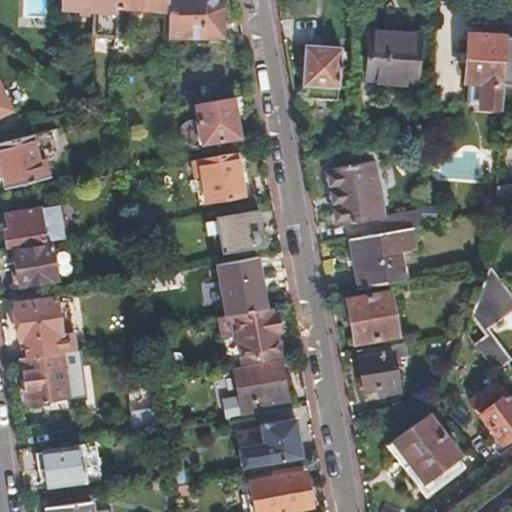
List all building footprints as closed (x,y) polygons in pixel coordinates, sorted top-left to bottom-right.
[(117,0),(61,0),(61,7),(84,8),(85,4),(98,4),(97,35),(114,36),(114,44),(169,47),(169,37),(169,31),(137,29),(128,28),(116,27),(117,0)] [(117,0),(116,27),(128,28),(129,7),(138,7),(169,11),(169,0),(117,0)] [(169,0),(169,11),(169,31),(169,37),(221,38),(221,7),(214,0),(169,0)] [(128,28),(137,29),(138,7),(129,7),(128,28)] [(368,31),(365,82),(380,83),(416,86),(419,35),(368,31)] [(508,38),(508,35),(468,31),(463,101),(502,104),(504,83),(508,38)] [(114,36),(97,35),(97,53),(113,53),(114,44),(114,36)] [(306,44),(303,86),(307,86),(306,99),(337,101),(341,47),(306,44)] [(380,83),(365,82),(365,91),(380,93),(380,83)] [(239,137),(232,97),(194,104),(198,131),(200,144),(239,137)] [(29,134),(0,141),(0,168),(5,187),(46,176),(42,160),(50,158),(54,152),(48,129),(29,134)] [(200,144),(198,131),(188,132),(190,146),(200,144)] [(237,151),(189,160),(193,180),(201,179),(205,204),(244,196),(237,151)] [(417,223),(418,210),(384,217),(373,162),(327,171),(338,226),(377,218),(379,231),(408,225),(417,223)] [(201,179),(193,180),(198,205),(205,204),(201,179)] [(511,182),(496,186),(494,206),(511,201),(511,182)] [(2,228),(6,249),(44,242),(37,209),(6,215),(8,227),(2,228)] [(214,217),(215,221),(217,232),(221,251),(231,250),(233,256),(249,252),(249,247),(265,243),(258,209),(214,217)] [(217,232),(215,221),(206,223),(208,233),(217,232)] [(379,231),(358,235),(367,287),(388,283),(402,280),(397,249),(412,246),(408,225),(379,231)] [(12,251),(15,269),(18,284),(18,285),(57,277),(51,243),(12,251)] [(257,255),(217,262),(225,313),(266,306),(257,255)] [(511,308),(511,295),(488,265),(469,316),(482,335),(473,343),(494,371),(510,359),(488,327),(511,308)] [(367,287),(355,289),(356,295),(345,298),(353,343),(397,334),(388,283),(367,287)] [(75,349),(72,330),(61,332),(56,302),(55,296),(13,302),(18,342),(19,342),(21,356),(21,357),(60,351),(75,349)] [(56,302),(61,332),(72,330),(68,300),(56,302)] [(225,313),(218,315),(222,336),(237,333),(241,360),(279,352),(276,335),(275,329),(280,327),(277,311),(267,313),(266,306),(225,313)] [(405,342),(358,350),(358,356),(355,357),(359,375),(355,379),(357,388),(363,392),(375,390),(376,393),(397,389),(392,362),(399,361),(398,355),(406,354),(405,342)] [(21,356),(20,357),(28,403),(68,398),(60,351),(21,357),(21,356)] [(281,358),(235,365),(240,394),(222,397),(225,417),(242,414),(290,407),(281,358)] [(467,399),(476,410),(502,391),(493,379),(467,399)] [(511,404),(502,391),(476,410),(498,441),(502,438),(511,430),(511,404)] [(158,409),(131,413),(133,427),(160,424),(158,409)] [(427,410),(384,444),(425,498),(463,469),(456,457),(460,454),(427,410)] [(260,428),(237,432),(243,467),(302,456),(295,417),(259,423),(260,428)] [(177,425),(168,426),(176,477),(177,483),(187,481),(177,425)] [(511,439),(511,430),(502,438),(507,443),(511,439)] [(40,450),(40,452),(42,469),(44,487),(78,482),(74,445),(40,450)] [(96,451),(82,451),(83,479),(97,478),(96,451)] [(42,469),(40,452),(32,453),(34,470),(42,469)] [(304,471),(250,481),(254,511),(268,511),(309,505),(304,471)] [(45,508),(45,511),(90,511),(89,501),(45,508)]
